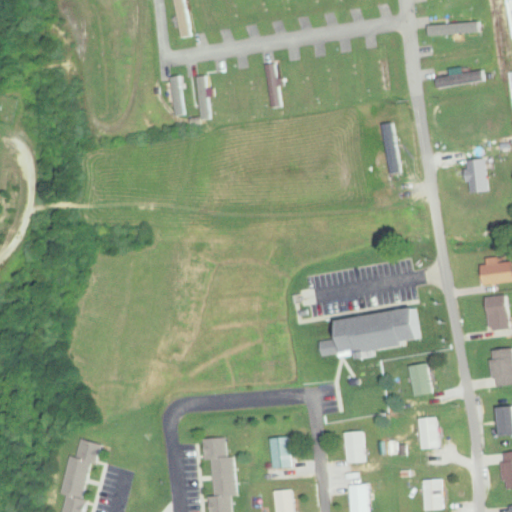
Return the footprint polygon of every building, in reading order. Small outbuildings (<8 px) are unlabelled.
[(176,0),(182,39),(192,37),(187,0),(176,0)] [(484,31),(482,20),(432,26),(434,37),(484,31)] [(381,92),(393,91),(390,44),(378,45),(381,92)] [(266,66),(274,109),(285,107),(276,64),(266,66)] [(487,82),(485,71),(438,79),(440,90),(487,82)] [(175,116),(185,115),(182,78),(171,79),(175,116)] [(342,319),(344,342),(327,344),(327,351),(345,349),(345,354),(413,346),(412,342),(427,341),(424,310),(342,319)] [(511,386),(511,349),(494,351),(497,387),(511,386)] [(436,394),(432,364),(413,367),(418,397),(436,394)] [(511,436),(511,407),(503,407),(503,436),(511,436)] [(442,450),(442,419),(423,419),(423,450),(442,450)] [(349,433),(349,463),(368,463),(368,433),(349,433)] [(294,438),(275,438),(275,469),(294,469),(294,438)] [(216,460),(217,497),(212,497),(212,511),(238,511),(236,456),(232,457),(232,439),(208,439),(209,461),(216,460)] [(63,495),(67,496),(63,511),(84,511),(96,464),(101,466),(106,445),(84,440),(80,458),(72,456),(63,495)] [(446,480),(427,481),(428,511),(447,511),(446,480)] [(372,511),(373,486),(353,486),(352,511),(372,511)] [(278,511),(297,511),(297,491),(278,491),(278,511)]
